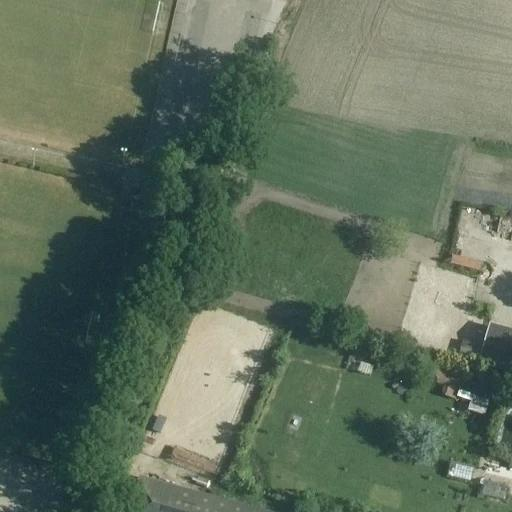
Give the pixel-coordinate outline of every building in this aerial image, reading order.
[(196,232),(212,231),(211,207),(195,208),(196,232)] [(473,227),(489,232),(493,218),(478,213),(473,227)] [(473,272),(475,265),(446,257),(444,263),(473,272)] [(511,337),(480,331),(473,365),(511,372),(511,337)] [(391,374),(407,379),(412,365),(396,359),(391,374)] [(511,487),(511,466),(489,463),(486,484),(511,487)] [(250,511),(168,489),(148,483),(140,511),(250,511)]
